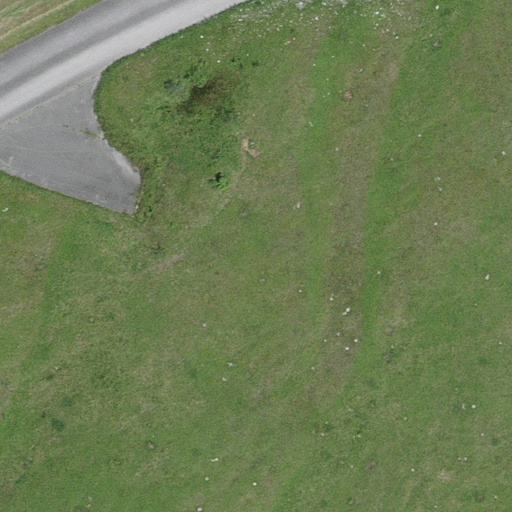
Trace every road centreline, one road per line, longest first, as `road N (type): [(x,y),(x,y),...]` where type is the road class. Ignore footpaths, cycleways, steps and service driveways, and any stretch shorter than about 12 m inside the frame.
road 1 (track): [(0,91),(178,0)]
road 2 (track): [(0,114),(84,165),(141,185)]
